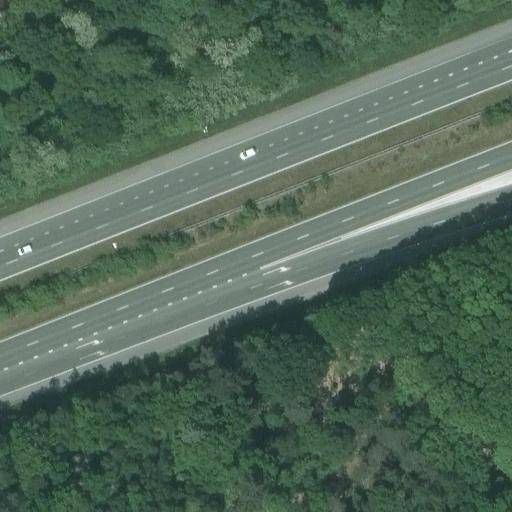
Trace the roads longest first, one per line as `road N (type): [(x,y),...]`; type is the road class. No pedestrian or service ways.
road 1 (motorway): [(511,66),(0,268)]
road 2 (motorway): [(250,258),(511,156)]
road 3 (motorway): [(0,357),(250,258)]
road 4 (motorway): [(250,258),(511,199)]
